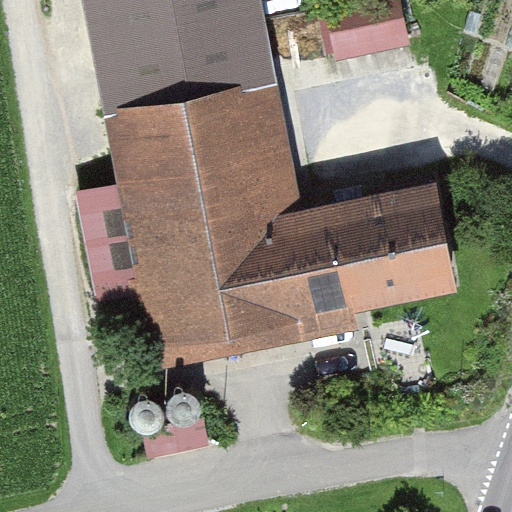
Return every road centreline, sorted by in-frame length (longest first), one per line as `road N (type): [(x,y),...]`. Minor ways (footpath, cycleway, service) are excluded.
road 1 (track): [(98,508),(22,0)]
road 2 (track): [(511,456),(78,511)]
